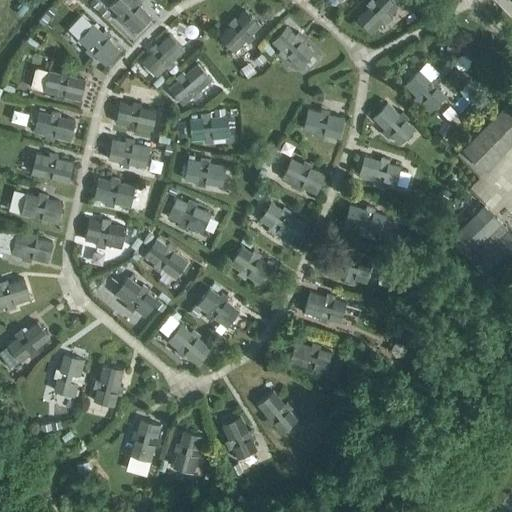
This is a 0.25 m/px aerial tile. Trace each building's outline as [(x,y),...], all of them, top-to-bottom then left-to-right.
[(118,14),(115,17),(122,23),(124,20),(136,32),(151,17),(139,5),(141,3),(138,0),(114,0),(109,6),(118,14)] [(356,18),(371,33),(382,21),(385,24),(391,18),(389,15),(397,6),(391,0),(374,0),(373,0),(368,0),(365,4),(368,6),(356,18)] [(236,19),(233,16),(227,23),(230,25),(219,37),(233,52),(245,40),(248,43),(254,36),(251,34),(260,25),(245,10),(236,19)] [(191,18),(178,26),(185,38),(198,30),(191,18)] [(87,47),(84,50),(90,56),(93,53),(105,65),(119,50),(108,38),(110,35),(104,29),(101,32),(92,23),(78,38),(87,47)] [(271,41),(280,50),(277,53),(284,59),(287,56),(298,67),(313,52),(301,41),(303,38),(297,32),(294,35),(285,26),(271,41)] [(151,52),(142,61),(156,75),(165,67),(168,69),(174,63),(172,60),(183,49),(169,34),(157,46),(154,43),(148,49),(151,52)] [(168,88),(182,104),(191,96),(194,99),(200,93),(198,90),(210,79),(197,63),(184,74),(182,71),(175,77),(178,80),(168,88)] [(404,84),(415,95),(412,98),(419,104),(421,102),(430,110),(445,96),(436,87),(439,84),(433,78),(430,81),(418,69),(404,84)] [(43,91),(55,94),(54,97),(63,100),(64,96),(80,100),(85,79),(69,75),(70,72),(61,70),(60,73),(48,70),(43,91)] [(115,122),(127,125),(126,129),(135,131),(135,127),(151,130),(156,110),(140,107),(141,103),(132,101),(131,105),(119,102),(115,122)] [(386,102),(372,117),(383,128),(380,132),(387,138),(390,135),(399,144),(414,128),(405,120),(408,117),(401,110),(398,113),(386,102)] [(302,129),(314,132),(313,135),(322,137),(323,134),(339,137),(344,117),(328,113),(329,110),(320,107),(319,111),(307,108),(302,129)] [(33,131),(45,134),(44,138),(53,140),(54,136),(70,140),(74,120),(59,116),(60,112),(51,110),(50,114),(38,111),(33,131)] [(511,110),(468,141),(495,181),(509,172),(511,170),(511,110)] [(191,139),(203,138),(204,142),(212,141),(212,137),(228,136),(227,115),(210,117),(210,113),(201,113),(201,117),(189,118),(191,139)] [(107,159),(120,161),(119,165),(128,167),(128,163),(144,166),(149,146),(133,143),(133,139),(125,137),(124,141),(112,138),(107,159)] [(31,173),(43,176),(42,180),(50,182),(51,178),(67,182),(72,162),(56,158),(57,154),(49,152),(48,156),(36,153),(31,173)] [(358,175),(373,180),(372,184),(381,186),(382,183),(394,186),(400,166),(388,163),(389,159),(381,156),(379,160),(364,155),(358,175)] [(184,179),(196,181),(195,185),(204,186),(205,183),(221,185),(225,165),(208,162),(209,158),(200,157),(200,161),(187,158),(184,179)] [(281,177),(293,183),(291,186),(299,190),(301,186),(316,193),(324,174),(309,167),(311,164),(303,160),(301,164),(290,159),(281,177)] [(93,198),(105,200),(104,204),(113,206),(114,202),(130,206),(134,186),(118,182),(119,178),(110,176),(110,180),(97,177),(93,198)] [(20,213),(32,216),(31,220),(40,222),(41,218),(57,222),(62,202),(46,198),(47,194),(38,192),(37,196),(25,193),(20,213)] [(167,216),(178,221),(177,225),(185,228),(186,225),(201,232),(210,212),(195,206),(196,202),(188,199),(187,202),(175,197),(167,216)] [(259,219),(269,226),(267,229),(274,234),(276,231),(290,240),(302,223),(288,214),(290,210),(283,205),(281,209),(270,202),(259,219)] [(343,224),(359,229),(358,232),(366,235),(367,231),(379,235),(385,215),(373,211),(374,207),(366,205),(365,209),(349,204),(343,224)] [(511,233),(483,205),(449,238),(490,279),(511,258),(511,233)] [(84,239),(96,242),(95,246),(104,248),(105,244),(121,248),(125,227),(109,224),(110,220),(102,218),(101,222),(89,219),(84,239)] [(10,252),(22,256),(22,259),(30,261),(31,258),(47,262),(52,242),(36,238),(37,234),(29,232),(28,235),(16,232),(10,252)] [(144,255),(154,263),(152,266),(159,271),(161,268),(174,277),(187,260),(173,251),(176,248),(168,242),(166,246),(156,238),(144,255)] [(229,262),(239,269),(237,273),(244,278),(246,274),(260,284),(272,267),(258,257),(260,254),(253,249),(251,252),(241,245),(229,262)] [(329,271),(345,276),(344,279),(352,282),(354,278),(365,282),(371,262),(359,258),(360,254),(352,252),(351,256),(335,251),(329,271)] [(114,293),(127,303),(125,306),(131,311),(134,308),(144,316),(157,299),(147,292),(149,289),(142,283),(140,286),(127,276),(114,293)] [(8,283),(6,279),(0,281),(0,307),(5,306),(7,309),(15,307),(14,303),(30,298),(23,278),(8,283)] [(196,304),(206,312),(204,315),(211,320),(213,317),(226,327),(239,310),(226,300),(228,297),(221,292),(219,295),(209,287),(196,304)] [(303,311),(319,316),(318,320),(327,322),(328,319),(340,322),(345,302),(333,299),(335,295),(326,292),(325,296),(309,291),(303,311)] [(23,331),(21,328),(14,333),(16,337),(6,344),(19,361),(29,353),(31,356),(38,351),(36,348),(49,338),(36,321),(23,331)] [(168,340),(177,348),(175,351),(182,357),(184,354),(197,364),(210,348),(197,337),(200,334),(193,329),(190,332),(181,324),(168,340)] [(289,361),(304,365),(303,369),(312,372),(313,368),(325,371),(331,352),(319,348),(320,344),(311,342),(310,345),(295,341),(289,361)] [(59,369),(55,368),(53,377),(57,378),(53,390),(73,395),(77,383),(80,384),(83,376),(79,375),(83,359),(63,353),(59,369)] [(98,380),(95,379),(92,387),(96,388),(93,400),(113,405),(116,393),(120,394),(122,386),(119,385),(123,369),(102,364),(98,380)] [(257,404),(267,416),(264,419),(270,426),(273,423),(281,433),(297,420),(289,410),(292,407),(286,401),(283,403),(273,391),(257,404)] [(221,424),(228,439),(225,441),(228,449),(232,447),(237,458),(256,449),(251,438),(254,437),(250,429),(247,430),(240,415),(221,424)] [(135,434),(132,433),(129,442),(133,443),(130,455),(150,461),(153,448),(157,450),(159,441),(155,440),(160,424),(140,419),(135,434)] [(178,446),(174,445),(172,454),(176,455),(172,467),(192,472),(196,460),(199,461),(202,453),(198,452),(202,436),(182,430),(178,446)]
